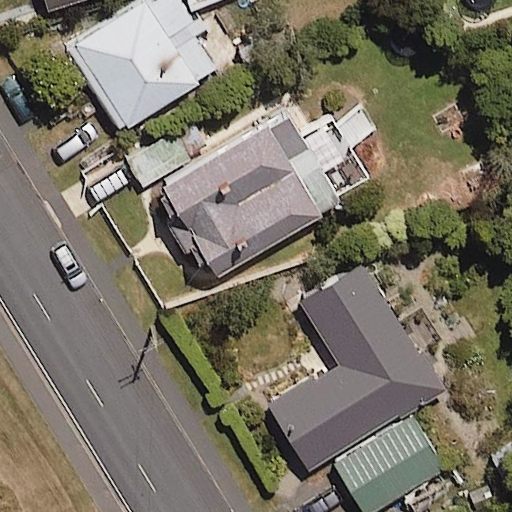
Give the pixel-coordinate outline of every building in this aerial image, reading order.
[(218,63),(197,32),(207,26),(198,12),(193,15),(183,0),(133,0),(65,46),(120,128),(218,63)] [(193,0),(199,13),(231,0),(193,0)] [(304,134),(287,105),(153,187),(208,278),(372,179),(334,116),(304,134)] [(188,160),(174,135),(126,161),(140,186),(188,160)] [(331,459),(407,410),(443,387),(359,257),(296,297),(338,362),(270,406),(312,471),(331,459)] [(407,410),(331,459),(364,511),(375,511),(445,468),(407,410)]
